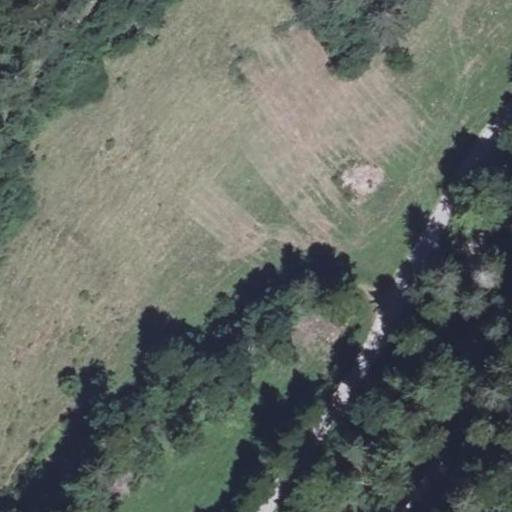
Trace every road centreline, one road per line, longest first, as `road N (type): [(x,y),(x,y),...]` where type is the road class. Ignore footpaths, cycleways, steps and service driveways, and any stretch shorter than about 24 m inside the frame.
road 1 (track): [(262,511),(511,124)]
road 2 (track): [(389,511),(459,378),(511,299)]
